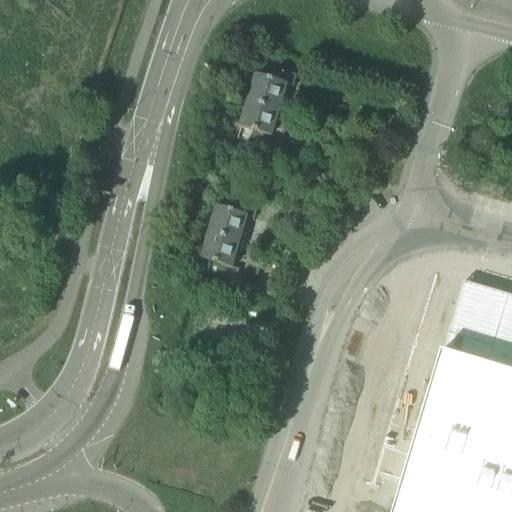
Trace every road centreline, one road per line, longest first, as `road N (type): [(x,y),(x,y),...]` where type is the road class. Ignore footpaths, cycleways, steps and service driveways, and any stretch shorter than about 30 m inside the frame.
road 1 (unclassified): [(0,492),(64,457),(106,395),(154,205),(152,136)]
road 2 (unclassified): [(152,136),(124,197),(77,380),(47,420),(0,447)]
road 3 (unclassified): [(152,136),(196,0)]
